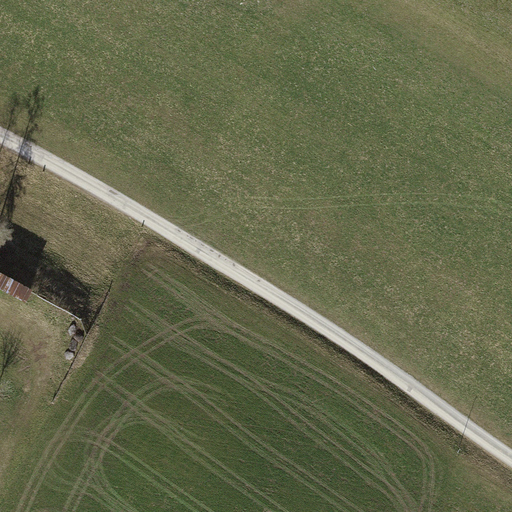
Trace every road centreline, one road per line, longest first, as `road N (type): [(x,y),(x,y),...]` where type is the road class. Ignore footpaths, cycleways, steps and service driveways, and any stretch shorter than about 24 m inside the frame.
road 1 (track): [(0,138),(254,283),(511,459)]
road 2 (track): [(0,315),(22,332),(37,375),(0,473)]
